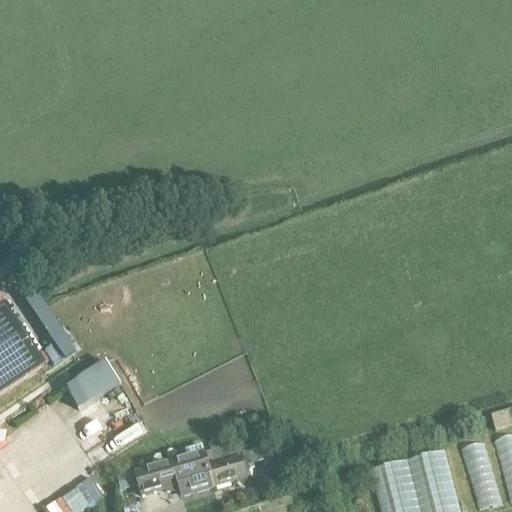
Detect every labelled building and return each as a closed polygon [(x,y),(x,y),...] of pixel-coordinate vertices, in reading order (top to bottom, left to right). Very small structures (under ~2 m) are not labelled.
[(0,397),(42,369),(1,309),(0,309),(0,397)] [(67,383),(78,408),(123,389),(112,363),(67,383)] [(71,367),(57,377),(65,388),(79,378),(71,367)] [(511,409),(493,414),(496,429),(511,425),(511,409)] [(511,435),(496,440),(511,500),(511,435)] [(463,449),(482,510),(504,503),(486,442),(463,449)] [(374,467),(382,511),(460,511),(450,453),(374,467)] [(208,470),(204,455),(136,475),(142,498),(166,491),(167,494),(181,490),(183,498),(213,489),(208,470)] [(208,470),(213,489),(245,480),(243,473),(254,470),(251,457),(208,470)] [(51,511),(75,511),(65,496),(48,507),(51,511)]
